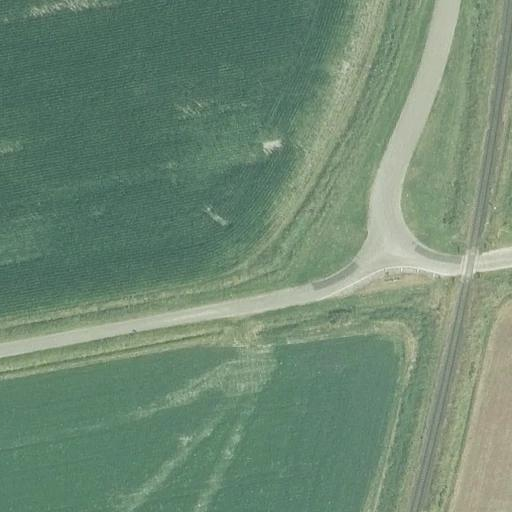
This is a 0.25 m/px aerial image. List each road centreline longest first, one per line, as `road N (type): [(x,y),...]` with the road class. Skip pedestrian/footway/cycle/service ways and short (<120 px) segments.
road 1 (unclassified): [(0,350),(332,285),(385,252)]
road 2 (unclassified): [(385,252),(393,161),(422,82),(436,0)]
road 3 (unclassified): [(385,252),(470,265),(511,258)]
